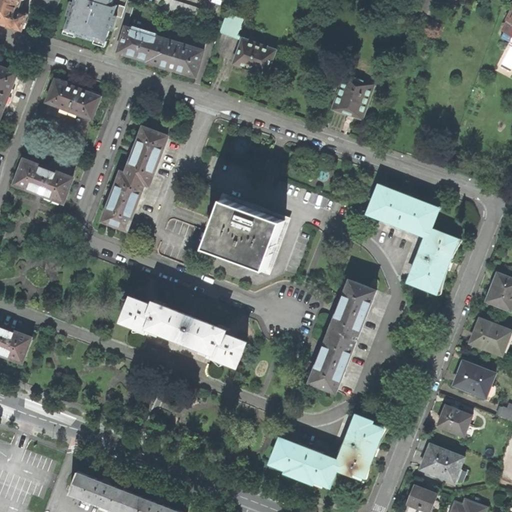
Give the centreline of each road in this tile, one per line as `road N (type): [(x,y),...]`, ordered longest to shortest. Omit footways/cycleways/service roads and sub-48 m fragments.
road 1 (residential): [(133,77),(79,219),(81,233),(306,323)]
road 2 (residential): [(499,200),(133,77)]
road 3 (residential): [(499,200),(378,511)]
road 4 (tertiary): [(253,501),(0,403)]
road 5 (residential): [(133,77),(0,34)]
